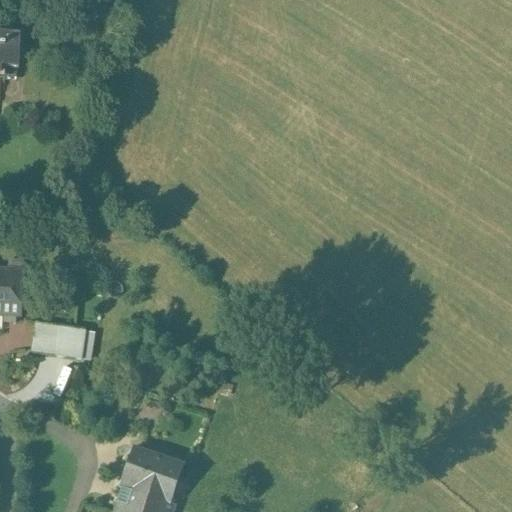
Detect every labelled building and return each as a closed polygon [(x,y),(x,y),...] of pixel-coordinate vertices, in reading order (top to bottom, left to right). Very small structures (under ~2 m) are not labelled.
[(19,34),(0,33),(0,75),(1,75),(2,68),(18,68),(19,34)] [(23,263),(9,262),(8,272),(22,273),(23,263)] [(8,272),(0,271),(0,301),(2,302),(2,316),(4,316),(4,323),(17,324),(17,317),(20,317),(22,273),(8,272)] [(77,331),(36,324),(32,352),(73,359),(77,331)] [(183,469),(135,452),(121,491),(157,503),(169,508),(169,506),(183,469)] [(141,511),(146,499),(123,492),(119,505),(137,511),(141,511)] [(141,511),(137,511),(119,505),(116,511),(153,511),(157,503),(146,499),(141,511)] [(169,508),(157,503),(153,511),(174,511),(176,508),(169,506),(169,508)]
